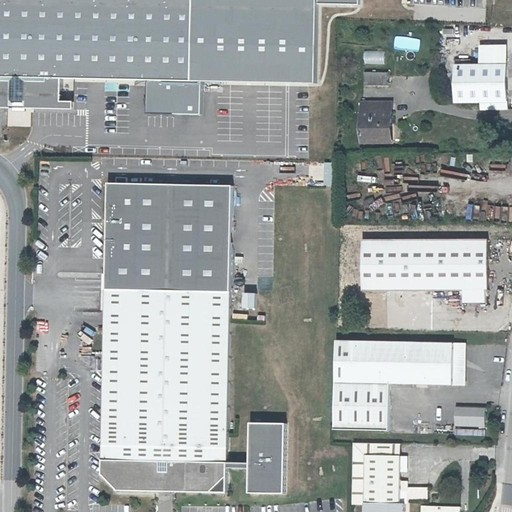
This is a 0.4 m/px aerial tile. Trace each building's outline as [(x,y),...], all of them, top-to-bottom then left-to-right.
[(0,0),(0,76),(68,77),(154,80),(153,113),(206,114),(207,80),(310,82),(321,83),(323,3),(363,4),(363,0),(0,0)] [(483,46),(483,63),(458,63),(459,102),(482,102),(509,101),(511,101),(510,45),(483,46)] [(386,63),(386,51),(366,51),(366,63),(386,63)] [(389,87),(389,73),(366,73),(366,87),(389,87)] [(68,77),(0,76),(0,109),(33,109),(79,110),(79,103),(67,103),(68,77)] [(395,144),(396,101),(364,101),(364,144),(395,144)] [(509,101),(482,102),(482,110),(509,110),(509,101)] [(113,184),(110,288),(236,291),(238,187),(113,184)] [(366,239),(366,291),(466,291),(467,303),(490,303),(490,290),(492,290),(492,239),(415,239),(366,239)] [(105,475),(118,488),(118,490),(213,492),(213,490),(227,477),(229,477),(229,468),(254,469),(254,494),(289,494),(290,425),(256,424),(254,464),(229,464),(236,291),(110,288),(106,371),(103,475),(105,475)] [(340,340),(339,397),(338,429),(393,430),(394,382),(469,384),(470,344),(340,340)] [(404,444),(356,443),(355,504),(368,504),(403,505),(404,481),(404,473),(404,457),(404,444)] [(410,481),(404,481),(403,505),(408,505),(408,500),(430,500),(430,488),(410,488),(410,481)]
